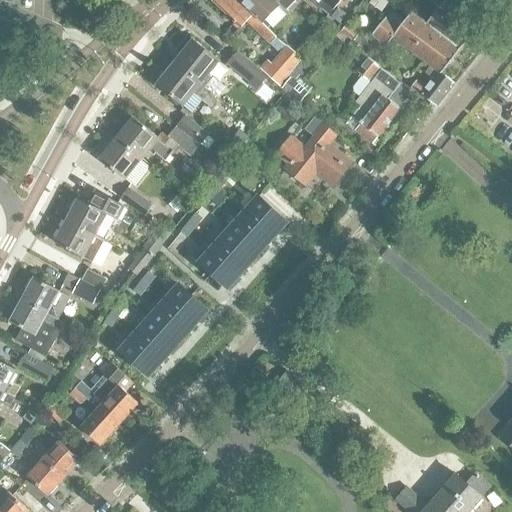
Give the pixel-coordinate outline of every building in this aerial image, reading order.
[(262,23),(238,0),(214,0),(212,2),(239,30),(247,21),(269,44),(279,54),(271,63),(267,60),(260,69),(281,87),(303,60),(288,45),(276,38),(277,37),(262,23)] [(238,0),(262,23),(278,7),(287,16),(301,2),(299,0),(238,0)] [(311,0),(329,15),(341,0),(311,0)] [(393,37),(438,72),(441,74),(452,59),(405,22),(392,11),(371,36),(385,47),(393,37)] [(412,12),(405,22),(452,59),(470,37),(436,11),(427,23),(412,12)] [(359,34),(347,25),(340,33),(352,41),(359,34)] [(193,39),(174,62),(218,98),(227,88),(210,74),(220,61),(193,39)] [(270,79),(260,71),(237,52),(227,64),(250,83),(260,91),(270,79)] [(374,144),(401,110),(414,96),(399,83),(392,91),(385,86),(392,78),(367,57),(357,70),(363,76),(353,89),(361,95),(355,103),(360,107),(351,117),(346,123),(374,144)] [(218,98),(174,62),(156,85),(183,107),(184,105),(192,112),(201,101),(210,108),(218,98)] [(441,74),(438,72),(425,89),(417,82),(411,88),(419,95),(420,93),(437,107),(455,85),(441,74)] [(282,90),(286,93),(294,100),(299,105),(309,93),(292,77),(282,90)] [(294,100),(286,93),(278,104),(286,110),(294,100)] [(186,115),(175,127),(200,146),(207,152),(216,142),(209,135),(210,134),(186,115)] [(134,117),(116,138),(142,160),(148,152),(154,156),(156,154),(165,162),(178,148),(191,157),(200,146),(175,127),(167,136),(163,133),(159,138),(134,117)] [(292,139),(279,154),(291,163),(287,169),(306,184),(316,172),(333,185),(350,163),(328,145),(334,136),(315,121),(308,129),(316,135),(305,150),(292,139)] [(142,160),(116,138),(99,160),(125,181),(142,160)] [(219,191),(227,182),(221,177),(213,186),(219,191)] [(211,200),(219,191),(213,186),(205,195),(211,200)] [(120,199),(145,217),(153,206),(128,188),(120,199)] [(101,226),(107,215),(115,219),(122,205),(98,192),(91,205),(79,198),(67,221),(95,237),(104,242),(110,231),(101,226)] [(258,196),(243,213),(272,239),(287,223),(258,196)] [(189,223),(195,228),(202,218),(196,213),(189,223)] [(272,239),(243,213),(229,229),(258,255),(272,239)] [(95,237),(67,221),(54,243),(82,259),(83,258),(93,263),(104,242),(95,237)] [(187,237),(195,228),(189,223),(181,232),(187,237)] [(144,248),(153,256),(171,235),(159,225),(142,246),(144,248)] [(258,255),(229,229),(214,245),(243,271),(258,255)] [(228,288),(243,271),(214,245),(199,262),(228,288)] [(144,248),(135,259),(145,266),(153,256),(144,248)] [(145,266),(135,259),(127,269),(136,276),(145,266)] [(88,269),(81,280),(100,291),(107,279),(88,269)] [(141,281),(148,286),(155,277),(149,272),(141,281)] [(100,291),(81,280),(69,273),(62,285),(74,291),(73,293),(93,304),(100,291)] [(35,278),(22,300),(56,319),(59,321),(71,298),(35,278)] [(134,291),(140,296),(148,286),(141,281),(134,291)] [(179,284),(164,301),(193,327),(208,311),(179,284)] [(56,319),(22,300),(10,322),(22,329),(15,340),(46,358),(61,331),(52,327),(56,319)] [(164,301),(149,317),(179,343),(193,327),(164,301)] [(111,312),(118,317),(124,307),(117,302),(111,312)] [(118,317),(111,312),(104,323),(111,327),(118,317)] [(179,343),(149,317),(135,334),(164,359),(179,343)] [(135,334),(120,350),(149,376),(164,359),(135,334)] [(54,369),(26,354),(19,366),(47,382),(54,369)] [(0,361),(0,390),(14,399),(21,388),(10,381),(16,370),(0,361)] [(69,382),(75,388),(77,386),(120,425),(140,403),(127,391),(134,383),(123,373),(111,362),(110,362),(101,373),(108,379),(94,393),(82,381),(81,381),(75,376),(69,382)] [(276,391),(297,410),(308,398),(287,379),(276,391)] [(77,386),(75,388),(69,394),(80,406),(86,401),(97,410),(81,428),(101,446),(120,425),(77,386)] [(14,399),(0,390),(0,402),(9,408),(14,399)] [(45,410),(59,423),(67,414),(53,401),(45,410)] [(23,418),(32,425),(40,413),(32,407),(23,418)] [(511,422),(511,423),(511,424),(501,437),(511,447),(511,422)] [(20,439),(27,445),(38,432),(31,426),(20,439)] [(10,452),(11,452),(17,458),(27,445),(20,439),(11,451),(10,452)] [(43,460),(63,479),(81,460),(60,441),(51,451),(42,443),(34,451),(43,460)] [(0,460),(1,461),(3,462),(7,457),(11,452),(10,452),(11,451),(0,442),(0,460)] [(3,462),(1,461),(0,463),(0,467),(13,480),(22,471),(7,457),(3,462)] [(63,479),(43,460),(27,477),(48,496),(63,479)] [(470,511),(483,498),(482,497),(491,486),(466,464),(457,475),(456,474),(428,506),(408,488),(398,499),(412,511),(470,511)] [(0,511),(28,511),(30,511),(9,492),(0,502),(0,501),(0,511)]
